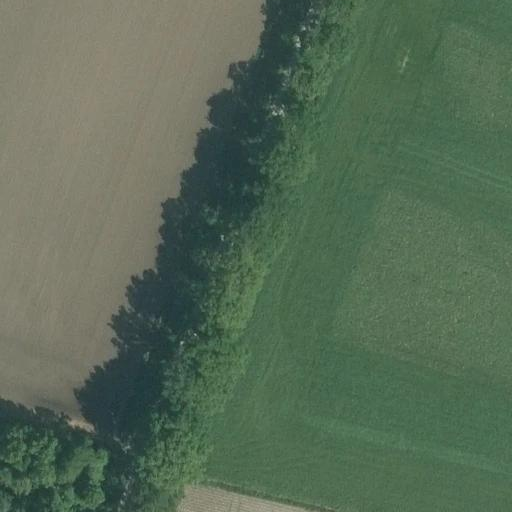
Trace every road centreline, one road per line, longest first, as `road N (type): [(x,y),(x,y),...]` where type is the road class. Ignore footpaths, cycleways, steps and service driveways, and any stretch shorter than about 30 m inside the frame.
road 1 (unclassified): [(128,511),(324,0)]
road 2 (track): [(152,449),(0,410)]
